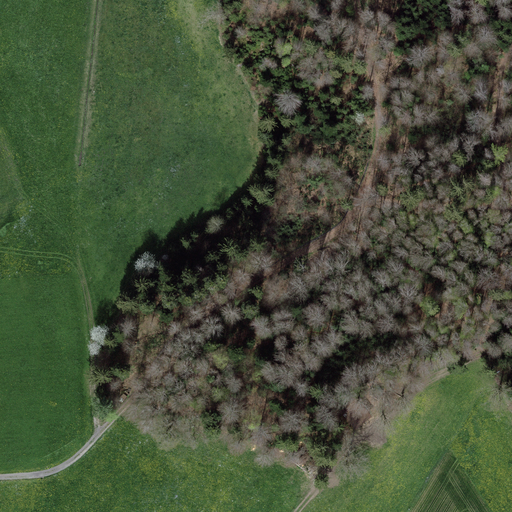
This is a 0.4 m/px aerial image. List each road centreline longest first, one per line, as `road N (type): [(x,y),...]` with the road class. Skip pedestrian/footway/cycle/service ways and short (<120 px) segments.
road 1 (track): [(0,474),(53,470),(81,456),(187,326),(352,216),(379,134),(354,0)]
road 2 (track): [(511,236),(501,155),(503,75),(511,56)]
road 3 (track): [(508,211),(362,198)]
